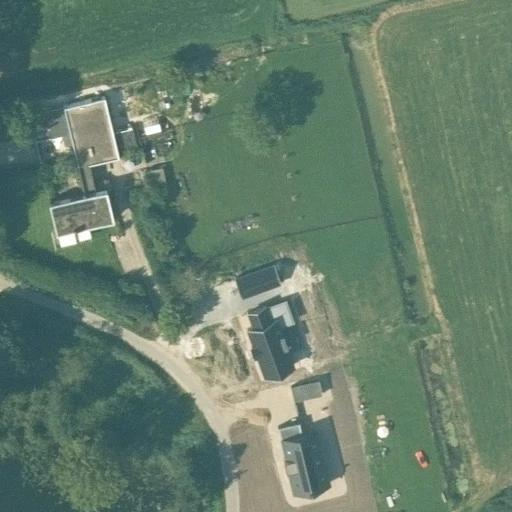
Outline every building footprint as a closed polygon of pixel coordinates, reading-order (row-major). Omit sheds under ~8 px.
[(103,95),(117,153),(137,149),(132,126),(159,120),(157,113),(199,102),(202,111),(246,100),(237,63),(103,95)] [(118,155),(117,153),(103,95),(62,105),(28,113),(34,141),(69,133),(77,165),(93,161),(118,155)] [(106,188),(100,189),(83,193),(49,202),(56,231),(113,217),(106,188)] [(274,265),(237,278),(243,297),(281,284),(274,265)] [(266,304),(247,310),(252,325),(246,327),(252,342),(250,343),(254,353),(256,353),(263,374),(276,369),(277,371),(281,369),(280,368),(293,363),(279,323),(294,318),(287,298),(266,305),(266,304)] [(289,384),(293,398),(321,392),(318,377),(289,384)] [(298,420),(277,425),(293,490),(328,482),(315,429),(301,432),(298,420)]
